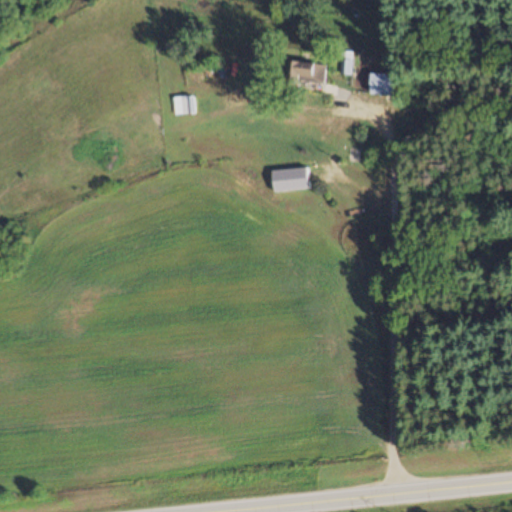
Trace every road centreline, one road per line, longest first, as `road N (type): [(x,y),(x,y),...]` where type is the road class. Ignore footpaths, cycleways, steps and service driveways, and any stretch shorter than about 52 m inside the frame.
road 1 (residential): [(399,492),(371,99)]
road 2 (primary): [(204,511),(511,481)]
